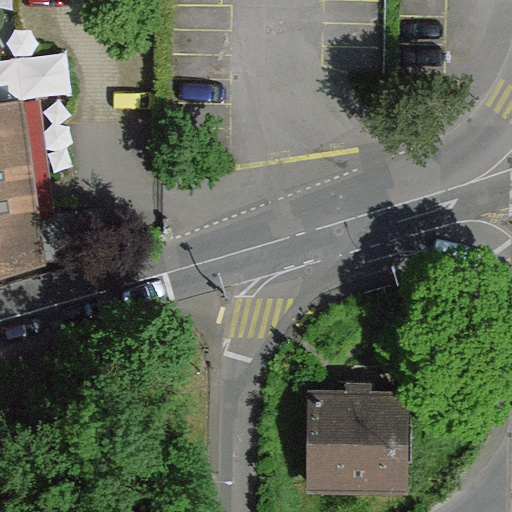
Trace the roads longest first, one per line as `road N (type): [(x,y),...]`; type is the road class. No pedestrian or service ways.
road 1 (secondary): [(0,319),(402,207)]
road 2 (primary): [(511,105),(489,135),(402,207)]
road 3 (primary): [(402,207),(485,258),(511,287)]
